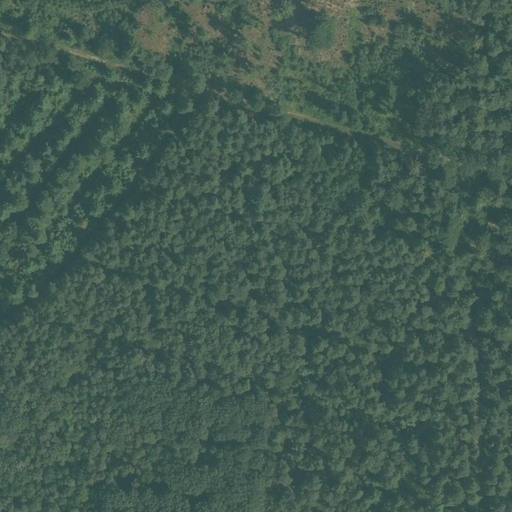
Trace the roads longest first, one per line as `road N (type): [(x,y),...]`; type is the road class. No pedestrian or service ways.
road 1 (track): [(0,32),(466,169)]
road 2 (track): [(466,169),(476,511)]
road 3 (track): [(460,0),(466,169)]
